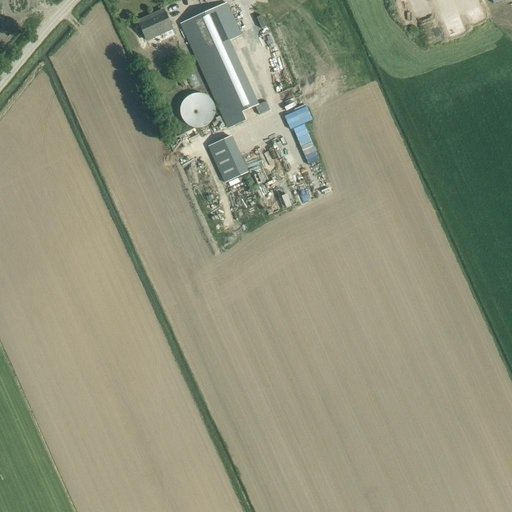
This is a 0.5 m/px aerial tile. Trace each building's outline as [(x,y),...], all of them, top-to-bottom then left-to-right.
[(461,0),(467,13),(480,8),(476,0),(461,0)] [(227,3),(181,24),(224,120),(228,129),(246,121),(242,112),(258,105),(230,41),(241,36),(227,3)] [(138,22),(142,31),(146,40),(172,28),(164,10),(138,22)] [(185,78),(179,81),(182,88),(189,85),(185,78)] [(283,98),(301,90),(298,85),(280,93),(283,98)] [(210,99),(210,98),(208,97),(207,96),(205,95),(204,94),(202,94),(200,93),(198,93),(197,93),(195,93),(193,94),(191,94),(190,95),(188,96),(187,97),(185,98),(184,99),(183,101),(182,102),(181,104),(181,106),(180,108),(180,109),(180,110),(180,112),(181,114),(181,116),(182,117),(183,119),(184,121),(185,122),(186,123),(187,124),(189,125),(191,126),(192,127),(194,127),(196,128),(198,128),(199,128),(201,127),(203,127),(205,126),(206,125),(208,124),(209,123),(210,122),(212,121),(213,119),(213,117),(214,116),(214,114),(215,112),(215,110),(215,109),(214,107),(214,105),(213,103),(213,102),(212,100),(210,99)] [(291,130),(296,140),(298,144),(310,139),(308,135),(304,124),(291,130)] [(228,134),(209,143),(227,181),(246,172),(228,134)] [(277,154),(283,164),(291,159),(283,145),(281,146),(284,151),(277,154)]
